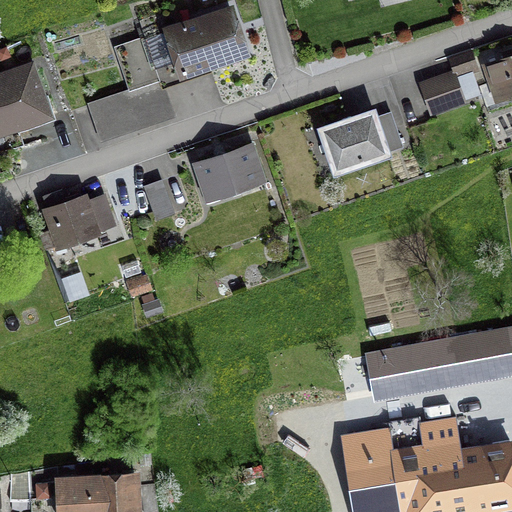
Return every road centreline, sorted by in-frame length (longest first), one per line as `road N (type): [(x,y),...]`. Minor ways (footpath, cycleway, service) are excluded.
road 1 (residential): [(0,193),(292,94)]
road 2 (residential): [(292,94),(511,21)]
